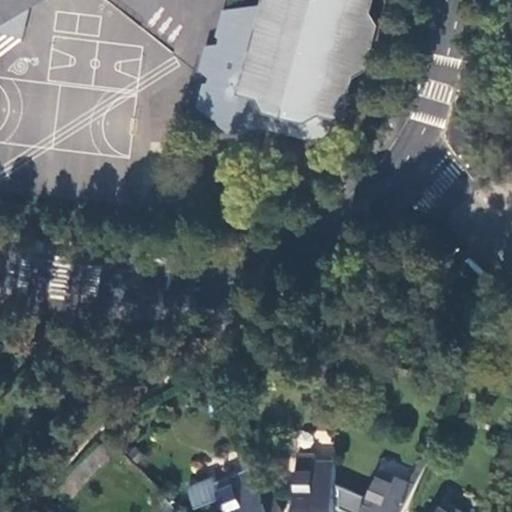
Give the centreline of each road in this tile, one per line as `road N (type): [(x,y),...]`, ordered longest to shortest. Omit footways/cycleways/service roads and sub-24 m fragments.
road 1 (residential): [(0,270),(168,286),(221,283),(273,264),(341,221),(403,159)]
road 2 (residential): [(403,159),(423,129),(464,0)]
road 3 (residential): [(403,159),(511,262)]
